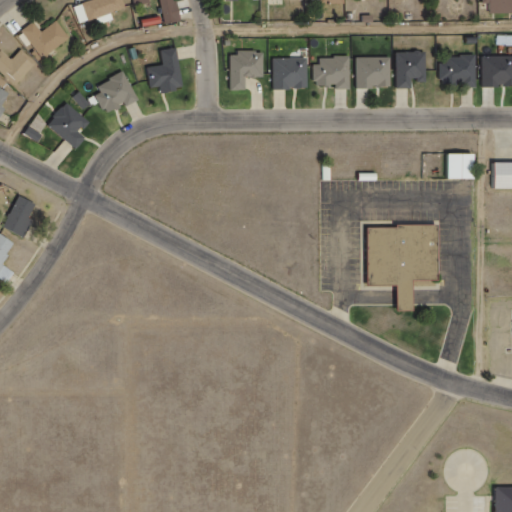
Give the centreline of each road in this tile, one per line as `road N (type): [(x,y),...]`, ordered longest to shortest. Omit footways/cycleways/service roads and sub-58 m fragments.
road 1 (residential): [(0,326),(103,168),(138,135),(165,123),(511,119)]
road 2 (residential): [(511,395),(447,379),(0,147)]
road 3 (residential): [(461,382),(368,511)]
